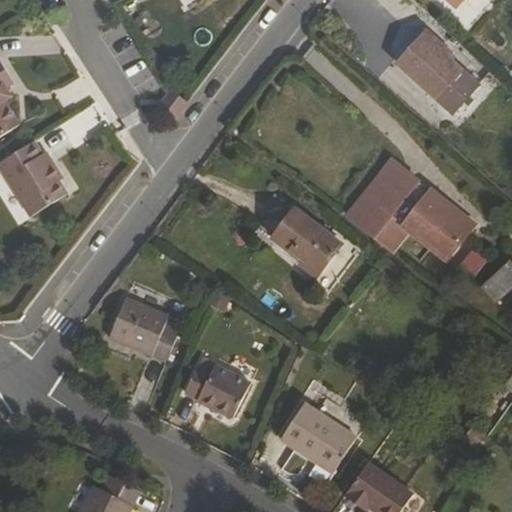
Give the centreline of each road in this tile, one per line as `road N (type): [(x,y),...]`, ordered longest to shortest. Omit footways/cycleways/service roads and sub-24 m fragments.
road 1 (unclassified): [(11,372),(32,358),(172,173)]
road 2 (unclassified): [(172,173),(303,0)]
road 3 (residential): [(11,372),(199,469)]
road 4 (residential): [(84,0),(84,35),(172,173)]
